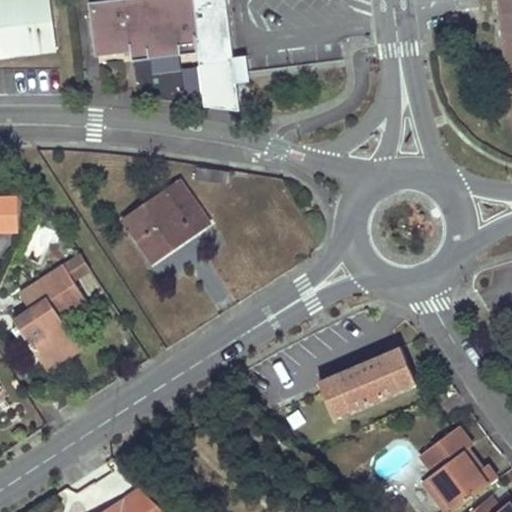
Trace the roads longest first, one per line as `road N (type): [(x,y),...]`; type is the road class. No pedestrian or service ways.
road 1 (tertiary): [(274,314),(0,491)]
road 2 (residential): [(307,155),(279,143),(148,123),(0,115)]
road 3 (residential): [(419,281),(511,422)]
road 4 (residential): [(398,48),(377,113),(347,141),(307,155)]
road 5 (unclassified): [(441,185),(398,48)]
road 6 (unclassified): [(398,48),(396,121),(379,182)]
road 7 (tertiary): [(354,221),(335,257),(274,314)]
road 8 (tertiary): [(274,314),(356,283),(390,280)]
